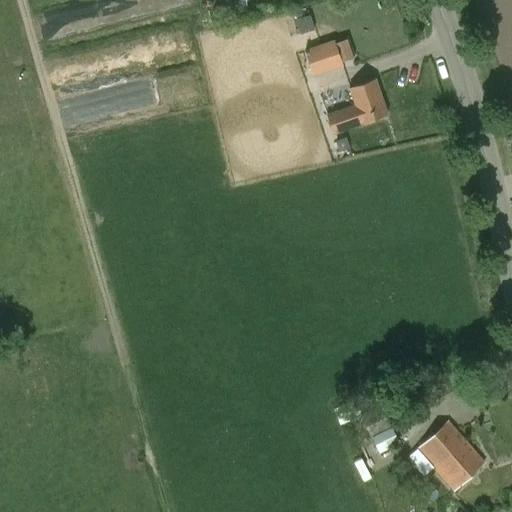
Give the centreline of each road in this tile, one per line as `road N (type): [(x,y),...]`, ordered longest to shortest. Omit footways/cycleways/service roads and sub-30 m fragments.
road 1 (track): [(24,0),(122,359)]
road 2 (tertiary): [(511,283),(476,119),(435,0)]
